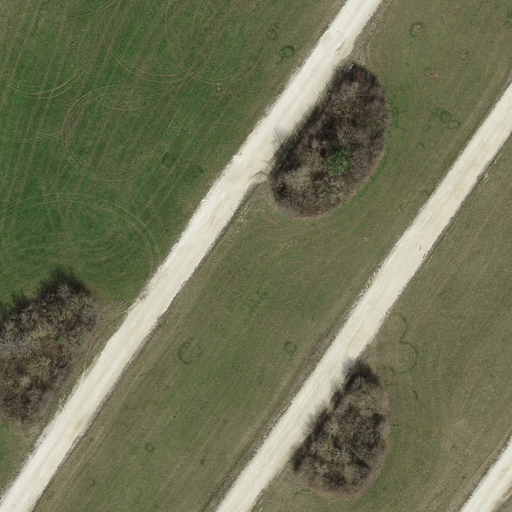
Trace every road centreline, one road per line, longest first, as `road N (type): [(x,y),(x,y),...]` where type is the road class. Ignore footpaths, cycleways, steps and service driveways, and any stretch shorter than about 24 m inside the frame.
road 1 (track): [(6,511),(364,0)]
road 2 (track): [(225,511),(511,102)]
